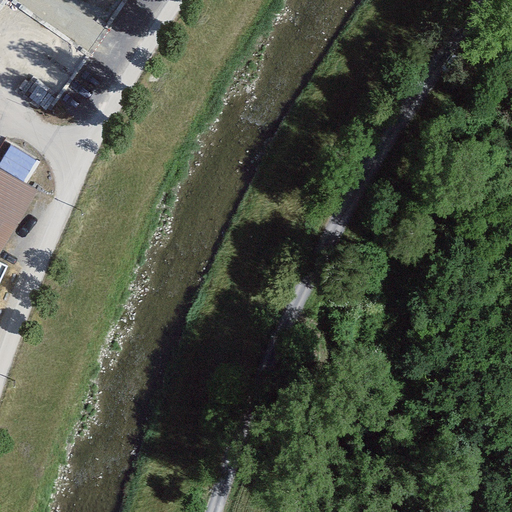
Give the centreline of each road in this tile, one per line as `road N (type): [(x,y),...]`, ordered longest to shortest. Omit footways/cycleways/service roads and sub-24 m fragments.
road 1 (track): [(475,0),(358,171),(214,511)]
road 2 (track): [(83,160),(183,0)]
